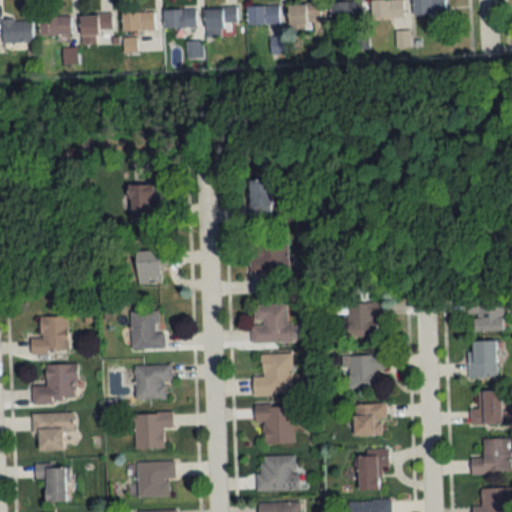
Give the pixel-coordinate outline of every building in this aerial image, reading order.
[(403,0),(371,0),(372,17),(403,17),(403,0)] [(446,14),(445,0),(412,0),(412,14),(446,14)] [(332,19),(361,19),(361,1),(332,1),(332,19)] [(289,3),(289,22),(323,22),(323,3),(289,3)] [(279,5),(247,5),(247,23),(279,23),(279,5)] [(236,7),(205,7),(205,36),(216,36),(216,25),(236,25),(236,7)] [(165,8),(165,26),(195,26),(195,8),(165,8)] [(122,12),(122,30),(154,30),(154,12),(122,12)] [(112,31),(112,14),(81,14),(81,43),(98,43),(98,31),(112,31)] [(71,15),(40,15),(40,34),(71,34),(71,15)] [(3,20),(3,42),(32,42),(32,20),(3,20)] [(271,218),(271,180),(249,180),(249,218),(271,218)] [(129,219),(164,219),(164,207),(152,207),(152,185),(129,185),(129,219)] [(288,273),(288,237),(250,237),(250,273),(288,273)] [(163,250),(137,250),(137,283),(163,283),(163,250)] [(469,296),(469,331),(503,331),(503,297),(469,296)] [(251,304),(252,342),(300,341),(299,324),(287,324),(287,303),(251,304)] [(346,336),(378,336),(378,317),(383,317),(383,303),(346,303),(346,336)] [(131,349),(164,349),(164,332),(158,332),(158,311),(131,311),(131,349)] [(40,338),(30,339),(30,354),(68,353),(67,316),(39,316),(40,338)] [(468,377),(497,377),(497,341),(468,341),(468,377)] [(291,354),(261,354),(261,377),(252,377),(253,395),(292,395),(291,354)] [(347,355),(347,388),(381,388),(381,371),(385,371),(385,354),(347,355)] [(75,364),(45,365),(45,387),(32,387),(32,404),(76,402),(75,364)] [(134,399),(165,399),(165,381),(171,381),(171,366),(134,366),(134,399)] [(477,409),(469,410),(469,424),(504,424),(503,390),(477,391),(477,409)] [(353,435),(384,435),(384,404),(353,404),(353,435)] [(255,422),(263,422),(263,444),(293,444),(293,405),(255,405),(255,422)] [(73,431),(73,413),(33,413),(33,451),(63,451),(62,431),(73,431)] [(163,428),(172,427),(172,413),(133,414),(134,449),(163,448),(163,428)] [(510,438),(482,438),(482,457),(471,457),(471,473),(510,473),(510,438)] [(388,466),(388,451),(357,451),(357,490),(379,491),(379,466),(388,466)] [(298,490),(297,455),(257,456),(258,491),(298,490)] [(137,461),(137,495),(170,495),(170,478),(175,478),(175,461),(137,461)] [(35,478),(44,478),(44,501),(68,501),(68,465),(35,465),(35,478)] [(471,511),(510,511),(511,487),(481,488),(481,506),(472,506),(471,511)] [(389,511),(390,499),(350,500),(350,511),(389,511)] [(259,511),(299,511),(300,502),(259,503),(259,511)]
